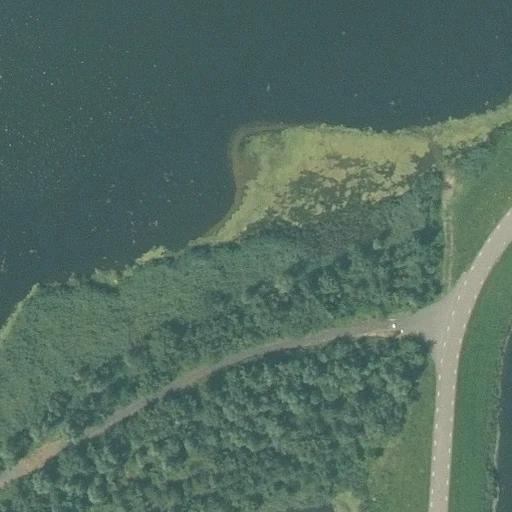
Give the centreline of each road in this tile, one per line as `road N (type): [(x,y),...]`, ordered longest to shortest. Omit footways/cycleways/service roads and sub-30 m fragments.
road 1 (unclassified): [(0,481),(132,402),(211,367),(340,329),(454,326)]
road 2 (unclassified): [(438,511),(454,326)]
